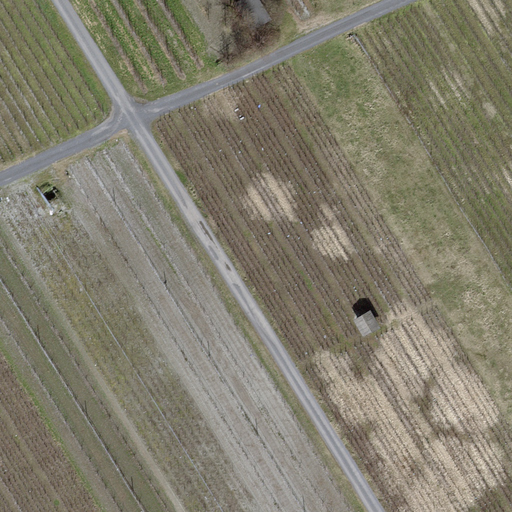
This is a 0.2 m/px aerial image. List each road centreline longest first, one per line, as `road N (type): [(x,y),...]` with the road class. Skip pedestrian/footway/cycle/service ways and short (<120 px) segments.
road 1 (track): [(55,0),(371,511)]
road 2 (track): [(387,0),(0,177)]
